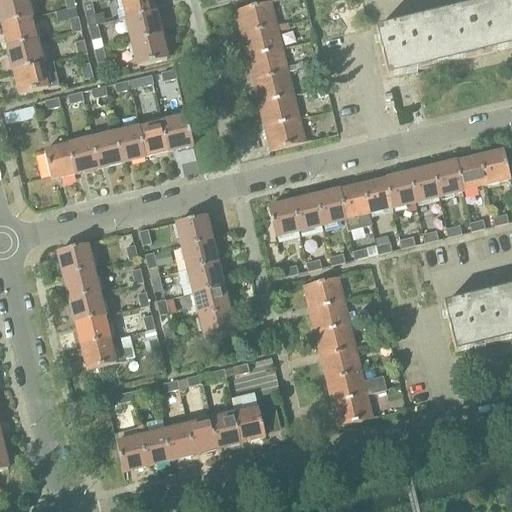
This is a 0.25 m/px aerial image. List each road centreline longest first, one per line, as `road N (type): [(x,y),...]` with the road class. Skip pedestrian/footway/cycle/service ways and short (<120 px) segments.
road 1 (residential): [(1,243),(511,118)]
road 2 (residential): [(100,511),(511,411)]
road 3 (unclassified): [(67,511),(1,243)]
